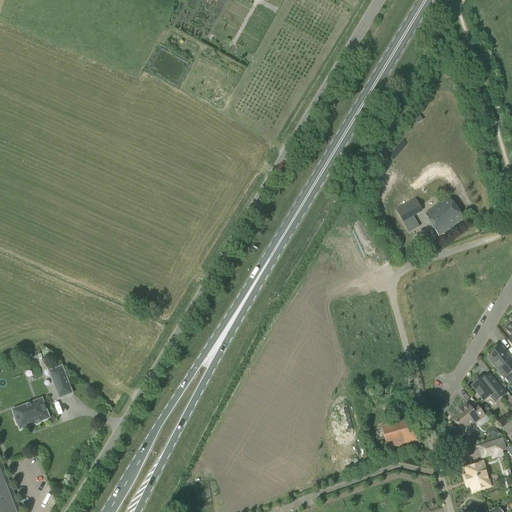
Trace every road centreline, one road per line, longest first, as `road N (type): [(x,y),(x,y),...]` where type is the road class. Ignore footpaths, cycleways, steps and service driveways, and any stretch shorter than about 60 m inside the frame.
road 1 (unclassified): [(70,511),(378,0)]
road 2 (primary): [(258,277),(425,0)]
road 3 (primary): [(258,277),(105,511)]
road 4 (primary): [(136,511),(258,277)]
road 5 (residential): [(450,511),(394,306)]
road 6 (track): [(511,186),(459,7)]
road 7 (track): [(394,306),(390,285),(399,270),(511,225)]
road 8 (residential): [(447,390),(511,282)]
